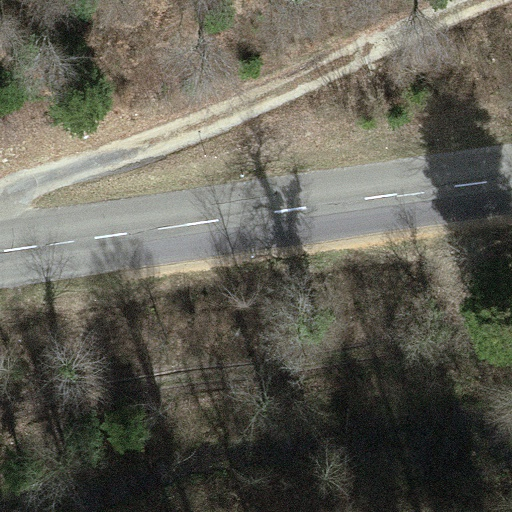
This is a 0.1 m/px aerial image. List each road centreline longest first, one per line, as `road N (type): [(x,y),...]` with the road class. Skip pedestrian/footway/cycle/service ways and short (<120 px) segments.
road 1 (track): [(0,416),(511,330)]
road 2 (track): [(478,0),(170,134),(0,196)]
road 3 (secondary): [(0,251),(511,178)]
road 4 (track): [(371,511),(491,511)]
